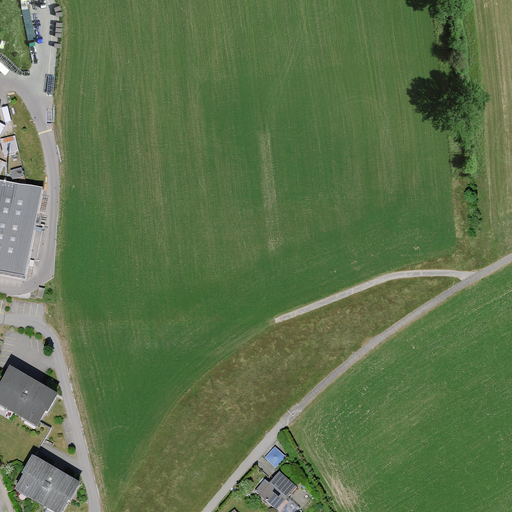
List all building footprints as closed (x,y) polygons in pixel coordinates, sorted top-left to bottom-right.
[(6,150),(20,146),(16,131),(2,135),(6,150)] [(0,270),(24,275),(40,189),(0,182),(0,270)] [(46,418),(57,399),(7,372),(0,384),(0,410),(37,431),(45,417),(46,418)] [(284,459),(273,449),(264,459),(274,469),(284,459)] [(69,502),(80,483),(30,456),(20,474),(22,475),(14,489),(54,511),(61,511),(68,501),(69,502)] [(295,487),(278,472),(268,484),(264,481),(254,493),(275,511),(295,487)]
